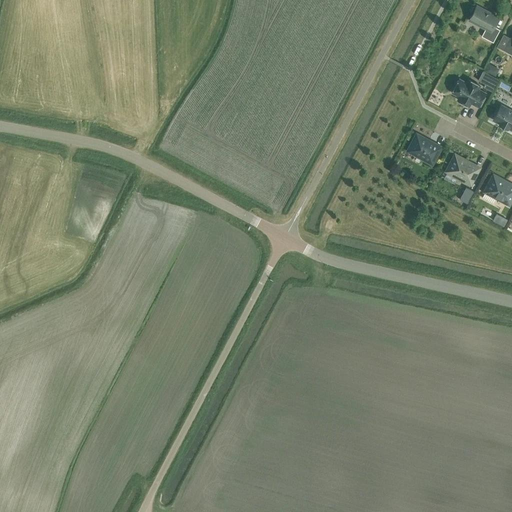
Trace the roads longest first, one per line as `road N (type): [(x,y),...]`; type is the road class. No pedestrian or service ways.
road 1 (unclassified): [(285,238),(137,158),(0,126)]
road 2 (unclassified): [(142,511),(285,238)]
road 3 (residential): [(285,238),(333,261),(511,301)]
